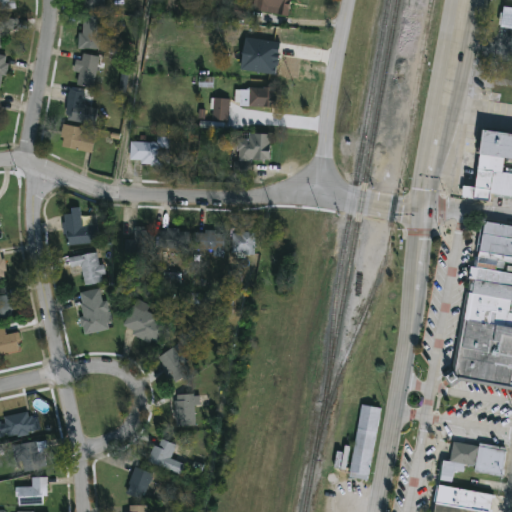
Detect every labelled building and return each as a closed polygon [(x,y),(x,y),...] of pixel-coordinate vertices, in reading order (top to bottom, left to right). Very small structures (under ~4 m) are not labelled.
[(0,0),(15,0),(15,9),(0,10),(0,0)] [(104,0),(104,10),(83,10),(83,0),(104,0)] [(289,0),(287,16),(280,14),(280,11),(255,7),(256,0),(289,0)] [(247,18),(248,5),(234,4),(233,17),(247,18)] [(511,28),(500,27),(503,6),(511,6),(511,28)] [(100,16),(98,49),(77,48),(78,32),(81,33),(83,15),(100,16)] [(0,16),(15,19),(13,29),(3,28),(1,42),(4,43),(3,52),(0,51),(0,16)] [(284,41),(283,53),(253,49),(255,37),(252,36),(253,30),(283,35),(282,41),(284,41)] [(242,71),(278,74),(280,41),(244,39),(242,71)] [(99,56),(93,88),(76,85),(78,72),(72,71),(75,59),(81,60),(83,53),(99,56)] [(8,63),(5,76),(1,75),(0,79),(0,55),(5,56),(4,62),(8,63)] [(128,75),(121,74),(119,93),(126,94),(128,75)] [(274,87),(274,95),(277,95),(276,109),(238,107),(239,89),(246,89),(246,87),(274,87)] [(97,108),(94,126),(67,120),(68,116),(64,115),(69,88),(84,91),(82,103),(89,104),(88,106),(97,108)] [(230,99),(228,119),(212,117),(213,98),(230,99)] [(220,123),(204,121),(203,128),(219,130),(220,123)] [(62,124),(89,129),(89,127),(95,129),(90,153),(61,147),(62,138),(60,137),(62,124)] [(511,133),(511,165),(504,164),(502,172),(505,173),(506,168),(511,168),(511,199),(493,196),(493,193),(491,193),(489,202),(461,197),(463,185),(474,187),(483,129),(511,133)] [(271,134),(270,160),(249,159),(249,162),(237,162),(238,151),(236,151),(236,137),(248,138),(248,133),(271,134)] [(146,135),(146,142),(157,143),(157,136),(170,137),(169,165),(150,165),(150,164),(140,163),(140,160),(129,160),(131,141),(139,142),(139,134),(146,135)] [(233,176),(248,177),(248,162),(233,162),(233,176)] [(80,207),(81,226),(97,225),(97,235),(95,235),(96,247),(68,249),(68,245),(66,245),(65,235),(62,235),(61,222),(63,222),(63,214),(71,214),(70,207),(80,207)] [(511,226),(511,263),(504,262),(502,272),(511,273),(511,301),(510,301),(508,313),(511,313),(511,390),(460,382),(450,388),(442,376),(456,369),(464,320),(462,320),(466,292),(468,292),(470,279),(468,279),(470,267),(477,268),(485,222),(511,226)] [(144,227),(144,230),(153,230),(152,254),(124,254),(124,239),(134,240),(134,226),(144,227)] [(178,228),(178,232),(188,232),(188,255),(175,255),(176,249),(158,248),(158,231),(167,231),(167,228),(178,228)] [(215,231),(215,234),(227,234),(227,250),(223,250),(223,257),(213,257),(213,250),(194,250),(194,231),(215,231)] [(256,232),(254,255),(231,253),(233,233),(238,234),(239,231),(256,232)] [(96,252),(97,258),(102,257),(103,262),(99,263),(99,265),(103,264),(105,274),(101,275),(102,278),(108,277),(109,283),(103,284),(103,281),(84,285),(80,265),(70,267),(68,257),(96,252)] [(181,274),(163,273),(163,285),(181,286),(181,274)] [(0,288),(4,288),(9,304),(11,303),(13,310),(11,311),(12,317),(0,319),(0,288)] [(99,288),(103,307),(109,306),(110,311),(104,313),(107,330),(84,335),(78,318),(82,317),(80,304),(82,303),(80,293),(99,288)] [(188,305),(200,304),(199,294),(187,294),(188,305)] [(233,297),(219,296),(218,313),(233,314),(233,297)] [(136,297),(151,305),(147,313),(159,319),(158,323),(167,327),(159,343),(150,338),(148,342),(132,334),(134,330),(123,324),(136,297)] [(0,354),(0,326),(4,326),(6,335),(18,332),(22,351),(0,354)] [(185,362),(174,373),(159,358),(171,347),(185,362)] [(193,394),(193,397),(199,396),(199,406),(194,406),(194,426),(175,427),(175,419),(173,419),(173,401),(174,401),(174,395),(193,394)] [(382,408),(368,481),(349,477),(362,405),(382,408)] [(40,430),(5,439),(5,436),(0,437),(0,420),(1,420),(0,419),(35,410),(40,430)] [(147,461),(158,438),(176,445),(170,459),(184,464),(179,475),(147,461)] [(13,448),(40,441),(47,466),(20,473),(13,448)] [(453,442),(478,447),(479,443),(500,448),(499,451),(505,452),(500,478),(492,476),(491,483),(486,482),(488,474),(474,472),(475,467),(450,462),(453,442)] [(125,493),(135,467),(153,474),(143,500),(125,493)] [(31,478),(48,478),(48,506),(17,506),(17,487),(31,487),(31,478)] [(480,497),(478,508),(473,507),(472,510),(436,503),(440,484),(475,491),(474,496),(480,497)]
